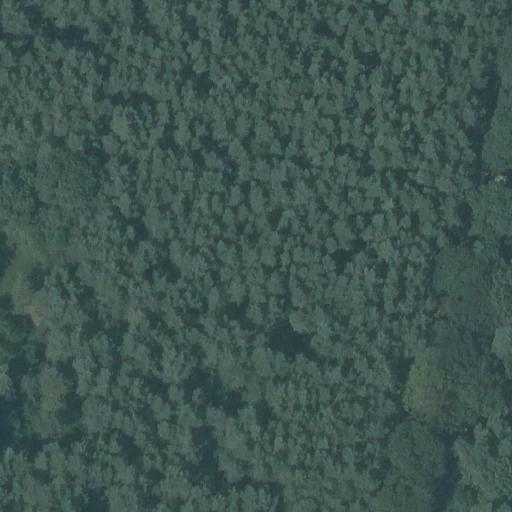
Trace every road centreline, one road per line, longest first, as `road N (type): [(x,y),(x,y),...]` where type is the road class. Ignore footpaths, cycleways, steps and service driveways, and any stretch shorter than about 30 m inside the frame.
road 1 (track): [(405,511),(511,160)]
road 2 (track): [(511,252),(436,511)]
